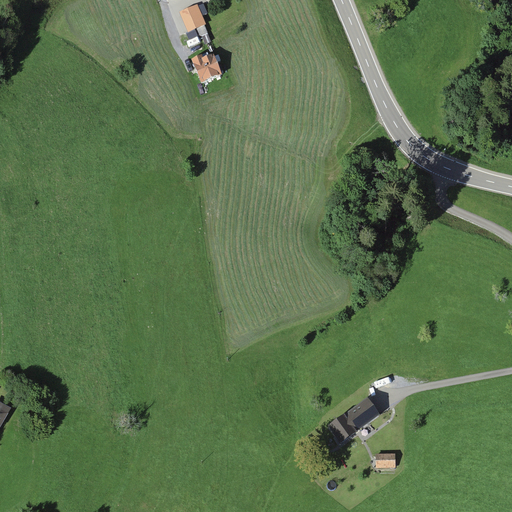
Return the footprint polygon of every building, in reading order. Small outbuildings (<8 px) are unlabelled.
[(189,34),(208,27),(199,5),(180,13),(189,34)] [(208,56),(197,60),(207,86),(229,77),(221,59),(211,63),(208,56)] [(386,417),(373,400),(332,430),(345,447),(386,417)] [(0,448),(20,413),(3,403),(0,408),(0,448)] [(399,456),(377,457),(378,470),(400,469),(399,456)]
